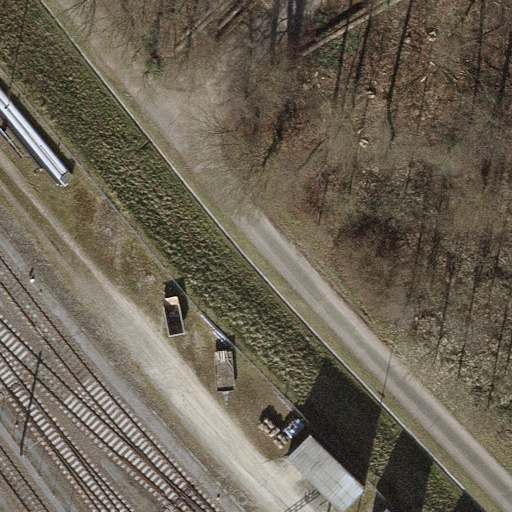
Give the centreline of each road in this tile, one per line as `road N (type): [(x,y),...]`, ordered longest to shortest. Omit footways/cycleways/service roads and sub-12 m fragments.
road 1 (track): [(81,0),(277,243),(511,491)]
road 2 (track): [(334,0),(194,139)]
